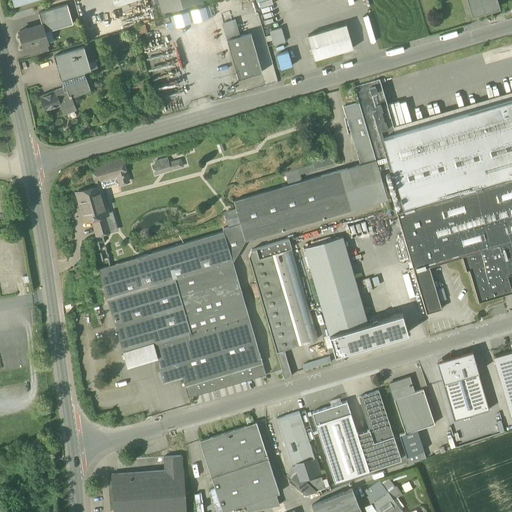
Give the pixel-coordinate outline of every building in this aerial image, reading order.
[(158,0),(162,12),(202,0),(158,0)] [(466,0),(471,15),(499,6),(497,0),(466,0)] [(42,24),(44,32),(73,23),(67,4),(38,13),(42,24)] [(195,19),(210,16),(207,5),(192,8),(195,19)] [(174,14),(176,24),(189,20),(187,11),(174,14)] [(222,23),(227,40),(240,36),(235,20),(222,23)] [(19,31),(25,50),(28,49),(46,44),(48,43),(44,32),(42,24),(19,31)] [(307,35),(314,59),(353,48),(346,24),(307,35)] [(269,31),(273,45),(285,41),(281,27),(269,31)] [(227,40),(238,79),(262,72),(250,33),(240,36),(227,40)] [(28,49),(31,56),(48,51),(46,44),(28,49)] [(54,56),(61,79),(84,72),(91,70),(84,47),(54,56)] [(292,65),(288,51),(276,54),(280,68),(292,65)] [(86,79),(84,72),(61,79),(64,87),(64,88),(66,87),(86,79)] [(90,88),(86,79),(66,87),(70,96),(90,88)] [(354,86),(358,102),(375,160),(378,171),(391,167),(383,138),(396,134),(394,128),(379,79),(354,86)] [(64,87),(55,91),(60,105),(72,100),(70,96),(66,87),(64,88),(64,87)] [(60,105),(55,91),(40,97),(46,111),(60,105)] [(511,93),(394,128),(396,134),(511,100),(511,93)] [(73,104),(72,100),(60,105),(62,109),(73,104)] [(511,179),(511,100),(396,134),(383,138),(391,167),(405,211),(511,179)] [(343,107),(360,165),(375,160),(358,102),(343,107)] [(391,114),(401,112),(398,102),(389,105),(391,114)] [(299,169),(302,178),(335,168),(331,154),(311,161),(312,165),(299,169)] [(155,173),(157,174),(160,173),(161,172),(166,170),(167,171),(169,171),(169,170),(170,169),(171,170),(172,169),(173,168),(176,168),(178,168),(180,167),(181,166),(182,166),(180,160),(168,163),(167,158),(155,161),(156,165),(152,166),(155,174),(155,173)] [(92,169),(95,181),(117,175),(118,178),(126,175),(125,173),(126,173),(122,160),(92,169)] [(360,165),(340,171),(351,210),(387,199),(386,197),(378,171),(375,160),(360,165)] [(223,228),(224,232),(233,262),(245,241),(351,210),(340,171),(234,202),(240,223),(223,228)] [(95,181),(97,186),(100,193),(104,192),(103,189),(120,184),(128,181),(126,175),(118,178),(117,175),(95,181)] [(511,179),(405,211),(397,213),(414,271),(426,313),(442,308),(429,267),(462,257),(463,260),(466,270),(469,270),(478,302),(511,291),(507,275),(511,273),(511,179)] [(100,194),(100,193),(97,186),(76,192),(79,200),(80,200),(83,210),(81,210),(85,221),(92,219),(106,215),(106,214),(103,204),(100,205),(97,195),(100,194)] [(92,219),(97,235),(116,230),(112,213),(106,214),(106,215),(92,219)] [(163,381),(182,376),(172,339),(249,316),(233,262),(224,232),(98,269),(123,352),(152,343),(156,357),(163,381)] [(304,248),(318,296),(356,285),(342,237),(304,248)] [(289,239),(256,249),(259,258),(266,256),(291,248),(289,239)] [(291,248),(266,256),(293,345),(318,338),(291,248)] [(284,348),(293,345),(266,256),(259,258),(256,249),(251,250),(248,256),(250,261),(276,350),(281,368),(281,369),(284,378),(290,376),(291,372),(284,348)] [(368,323),(356,285),(318,296),(329,334),(368,323)] [(402,313),(368,323),(329,334),(329,335),(333,346),(335,354),(408,332),(402,313)] [(182,376),(185,385),(262,362),(249,316),(172,339),(182,376)] [(327,348),(333,346),(329,335),(324,336),(327,348)] [(152,343),(123,352),(127,366),(156,357),(152,343)] [(472,350),(457,355),(458,360),(438,366),(443,381),(477,371),(478,371),(472,350)] [(511,351),(493,357),(511,419),(511,351)] [(333,353),(301,362),(303,368),(331,360),(332,361),(335,360),(333,353)] [(437,361),(438,366),(458,360),(457,355),(437,361)] [(266,374),(262,362),(185,385),(188,397),(266,374)] [(454,419),(462,417),(469,415),(488,409),(477,371),(443,381),(454,419)] [(389,383),(394,399),(414,392),(409,376),(389,383)] [(423,389),(414,392),(394,399),(405,433),(416,430),(434,424),(423,389)] [(358,396),(369,429),(373,442),(393,435),(378,390),(358,396)] [(312,411),(316,423),(350,412),(346,400),(312,411)] [(305,409),(299,411),(309,441),(314,439),(305,409)] [(276,418),(291,465),(293,464),(314,457),(309,441),(299,411),(276,418)] [(357,433),(350,412),(316,423),(334,481),(368,470),(356,433),(357,433)] [(484,426),(488,438),(505,432),(501,420),(484,426)] [(222,510),(245,503),(276,493),(279,492),(256,422),(199,440),(222,510)] [(456,448),(488,438),(484,426),(452,436),(456,448)] [(401,459),(393,435),(373,442),(369,429),(357,433),(356,433),(368,470),(401,459)] [(405,433),(399,435),(406,457),(423,451),(416,430),(405,433)] [(423,450),(423,451),(406,457),(408,463),(426,458),(423,450)] [(111,474),(113,511),(186,511),(183,469),(182,469),(181,455),(176,455),(177,469),(164,470),(111,474)] [(164,456),(164,470),(177,469),(176,455),(164,456)] [(296,472),(301,478),(319,472),(314,457),(293,464),(296,472)] [(288,479),(305,494),(316,491),(316,490),(306,482),(301,478),(296,472),(288,479)] [(321,477),(306,482),(316,490),(316,491),(324,488),(321,477)] [(385,480),(381,483),(388,492),(400,509),(403,506),(397,498),(400,495),(394,487),(395,487),(389,479),(385,480)] [(365,490),(373,501),(388,492),(381,483),(379,480),(365,490)] [(294,511),(294,510),(288,511),(361,511),(359,506),(352,489),(311,505),(314,511),(294,511)] [(402,511),(400,509),(388,492),(373,501),(371,503),(371,504),(376,511),(402,511)] [(279,504),(276,493),(245,503),(247,510),(279,504)]
